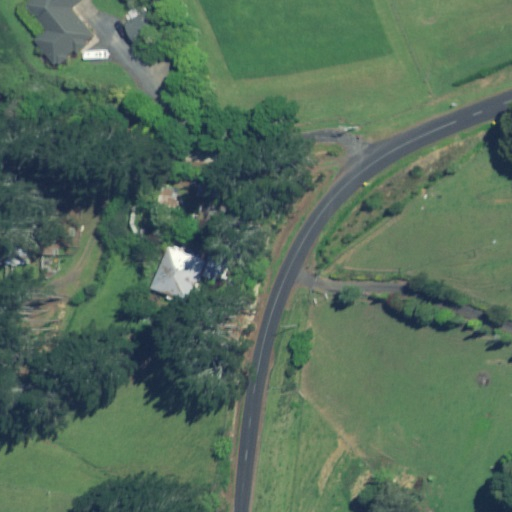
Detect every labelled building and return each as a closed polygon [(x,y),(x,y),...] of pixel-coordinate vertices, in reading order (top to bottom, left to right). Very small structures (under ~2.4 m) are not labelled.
[(32,0),(26,6),(46,30),(35,40),(57,65),(93,35),(70,7),(79,0),(32,0)] [(145,13),(125,25),(136,43),(156,32),(145,13)] [(224,185),(204,184),(203,197),(223,199),(224,185)] [(183,188),(165,188),(164,213),(182,214),(183,188)] [(154,240),(143,239),(140,260),(151,261),(154,240)] [(202,246),(192,242),(189,251),(177,246),(161,288),(178,295),(177,298),(197,306),(209,275),(228,282),(239,254),(220,247),(214,262),(198,256),(202,246)]
